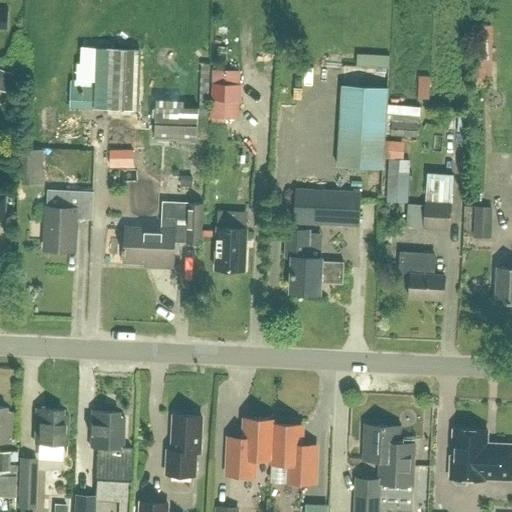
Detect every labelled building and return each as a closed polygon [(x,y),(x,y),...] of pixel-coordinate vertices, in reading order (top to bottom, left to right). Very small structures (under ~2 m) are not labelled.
[(469,51),(483,51),(484,24),(469,24),(469,51)] [(95,109),(108,109),(111,48),(113,48),(113,40),(79,39),(78,79),(70,79),(69,108),(95,109)] [(135,49),(113,48),(111,48),(108,109),(132,110),(135,49)] [(236,118),(237,70),(213,70),(211,118),(236,118)] [(382,167),(386,89),(342,86),(337,165),(382,167)] [(151,97),(148,133),(191,137),(194,106),(179,104),(180,99),(151,97)] [(418,137),(418,124),(391,122),(390,135),(418,137)] [(41,169),(42,150),(19,149),(17,182),(36,183),(37,169),(41,169)] [(110,151),(111,168),(127,168),(127,150),(110,151)] [(388,172),(387,203),(407,204),(409,173),(388,172)] [(450,230),(453,175),(427,174),(424,229),(450,230)] [(181,185),(192,186),(192,176),(182,176),(181,185)] [(359,225),(360,191),(296,189),(295,222),(359,225)] [(76,251),(76,219),(93,220),(94,192),(68,191),(68,195),(48,195),(46,250),(76,251)] [(201,243),(203,203),(164,202),(163,228),(126,227),(125,262),(151,263),(151,266),(174,267),(175,242),(201,243)] [(488,235),(489,205),(472,205),(471,234),(488,235)] [(246,271),(248,229),(217,227),(215,269),(246,271)] [(344,284),(345,263),(321,262),(322,258),(308,257),(309,231),(289,230),(287,258),(294,258),(292,293),(319,294),(320,283),(344,284)] [(441,297),(442,278),(434,277),(435,257),(401,255),(400,277),(409,277),(408,295),(441,297)] [(511,267),(498,267),(497,302),(511,303),(511,267)] [(0,441),(10,442),(12,412),(5,412),(5,407),(0,406),(0,441)] [(66,445),(67,416),(62,416),(62,411),(36,410),(35,443),(66,445)] [(129,481),(130,448),(122,447),(123,417),(118,417),(118,412),(91,411),(89,447),(97,448),(95,480),(129,481)] [(202,417),(174,415),(172,450),(168,450),(166,475),(195,476),(196,452),(200,453),(200,448),(202,448),(203,438),(201,438),(202,417)] [(246,419),(245,438),(229,437),(228,474),(254,475),(255,457),(272,458),(274,424),(275,424),(275,422),(275,420),(274,420),(246,419)] [(315,482),(317,446),(301,445),(302,425),(275,424),(274,424),(272,458),(271,462),(289,463),(288,481),(315,482)] [(412,484),(414,444),(398,443),(399,427),(366,426),(365,459),(387,460),(386,483),(412,484)] [(511,479),(511,444),(486,444),(487,430),(453,429),(452,456),(450,456),(449,478),(453,478),(453,480),(456,484),(464,485),(469,481),(469,479),(485,480),(485,478),(511,479)] [(0,471),(15,472),(16,452),(0,451),(0,471)] [(35,508),(36,459),(19,459),(18,507),(35,508)] [(0,496),(14,497),(15,476),(0,475),(0,496)] [(380,511),(382,478),(355,477),(353,511),(380,511)] [(73,494),(72,511),(93,511),(95,495),(73,494)] [(68,511),(69,502),(51,501),(50,511),(68,511)] [(168,511),(169,502),(139,501),(138,511),(168,511)]
